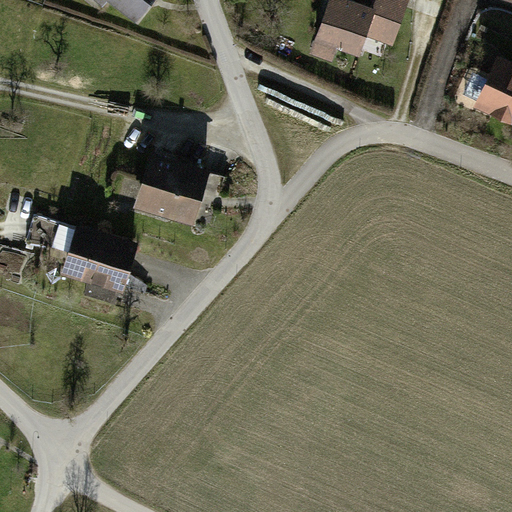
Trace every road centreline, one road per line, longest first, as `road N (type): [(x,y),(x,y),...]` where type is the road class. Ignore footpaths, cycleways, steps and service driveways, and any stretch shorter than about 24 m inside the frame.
road 1 (unclassified): [(276,211),(53,467)]
road 2 (unclassified): [(224,52),(394,128)]
road 3 (unclassified): [(224,52),(276,211)]
road 4 (unclassified): [(276,211),(343,143),(394,128)]
road 5 (unclassified): [(394,128),(511,177)]
